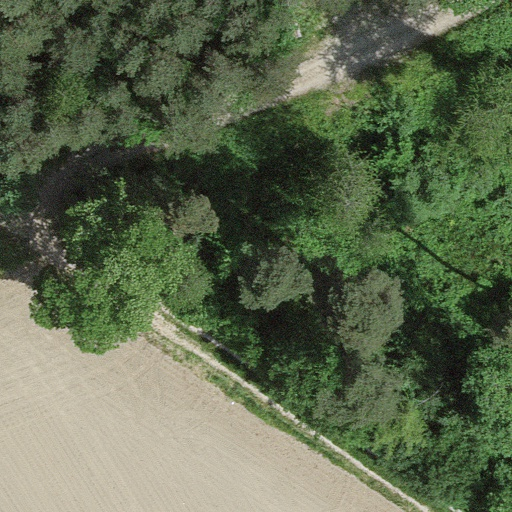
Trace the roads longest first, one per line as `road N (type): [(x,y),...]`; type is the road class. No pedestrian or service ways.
road 1 (track): [(0,191),(460,511)]
road 2 (track): [(476,0),(257,101),(0,193)]
